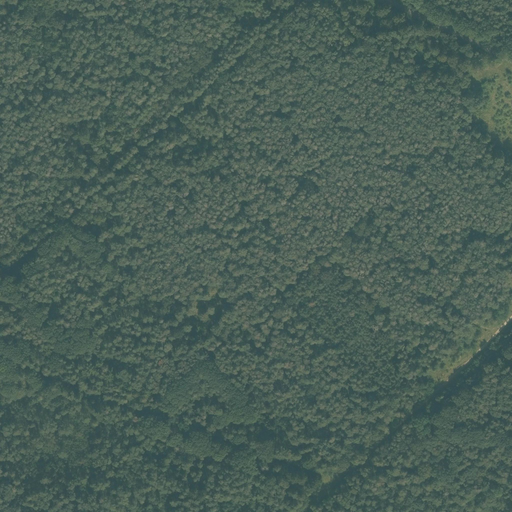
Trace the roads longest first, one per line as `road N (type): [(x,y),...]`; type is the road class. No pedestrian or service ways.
road 1 (track): [(0,277),(297,0)]
road 2 (track): [(488,341),(229,65)]
road 3 (track): [(342,485),(0,354)]
road 4 (track): [(511,318),(366,461)]
road 5 (track): [(511,487),(366,461)]
road 6 (unclassified): [(511,59),(384,0)]
